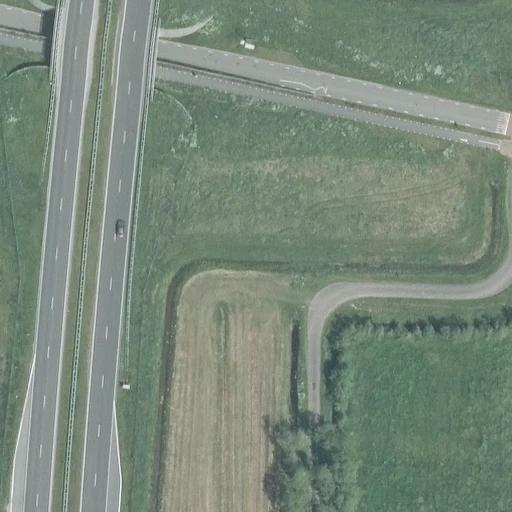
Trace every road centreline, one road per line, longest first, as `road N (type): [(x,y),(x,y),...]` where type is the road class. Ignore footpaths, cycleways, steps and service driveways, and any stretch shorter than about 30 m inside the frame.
road 1 (tertiary): [(511,126),(0,14)]
road 2 (trunk): [(92,511),(138,0)]
road 3 (trunk): [(81,0),(36,511)]
road 4 (track): [(313,511),(314,315),(330,295),(486,290),(511,268)]
